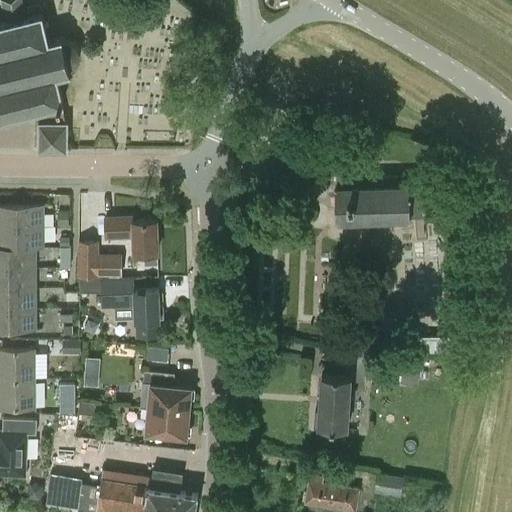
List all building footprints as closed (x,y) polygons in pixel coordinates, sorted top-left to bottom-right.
[(1,0),(6,20),(26,15),(22,0),(1,0)] [(78,58),(78,54),(78,50),(76,47),(75,44),(72,42),(69,40),(66,39),(63,39),(62,39),(61,37),(48,40),(41,12),(26,15),(6,20),(0,21),(0,115),(36,107),(39,120),(38,120),(38,149),(66,149),(66,120),(64,120),(59,101),(62,101),(55,73),(69,70),(68,67),(70,67),(72,66),(75,64),(76,61),(78,58)] [(410,215),(421,214),(421,185),(409,185),(409,183),(398,183),(398,175),(347,176),(347,171),(349,171),(348,151),(319,152),(319,171),(337,171),(337,181),(335,181),(336,223),(340,223),(340,218),(410,217),(410,215)] [(0,225),(44,225),(44,205),(0,204),(0,225)] [(134,252),(157,251),(156,219),(134,220),(134,215),(105,216),(106,236),(134,235),(134,252)] [(0,246),(35,246),(44,246),(44,225),(0,225),(0,246)] [(80,236),(80,271),(121,271),(121,251),(99,251),(99,236),(80,236)] [(59,265),(70,265),(70,245),(60,245),(59,265)] [(0,266),(36,267),(35,246),(0,246),(0,266)] [(0,287),(36,287),(36,267),(0,266),(0,287)] [(160,319),(160,318),(164,318),(163,305),(159,306),(158,288),(134,289),(133,276),(103,275),(103,304),(134,303),(135,320),(136,320),(137,335),(159,335),(158,319),(160,319)] [(0,307),(36,307),(36,287),(0,287),(0,307)] [(36,307),(0,307),(0,327),(36,328),(36,307)] [(39,328),(71,328),(72,309),(39,308),(39,328)] [(421,334),(421,350),(449,351),(449,335),(421,334)] [(78,340),(50,339),(50,350),(78,352),(78,340)] [(167,358),(168,345),(147,344),(147,357),(167,358)] [(0,373),(35,375),(34,349),(0,348),(0,373)] [(99,383),(99,354),(85,354),(84,383),(99,383)] [(371,355),(370,371),(401,373),(402,358),(371,355)] [(403,381),(417,383),(420,361),(406,359),(403,381)] [(141,406),(148,407),(189,411),(192,386),(168,383),(169,372),(144,370),(141,406)] [(41,375),(35,375),(0,373),(0,408),(41,408),(41,375)] [(347,428),(351,376),(322,374),(320,408),(315,408),(314,425),(347,428)] [(95,402),(80,400),(78,412),(93,414),(95,402)] [(187,435),(189,411),(148,407),(145,432),(187,435)] [(0,473),(23,474),(24,433),(34,433),(35,418),(2,417),(2,418),(6,419),(6,431),(0,435),(0,473)] [(97,510),(108,511),(194,511),(197,493),(180,490),(183,472),(153,467),(150,485),(102,478),(97,510)] [(402,493),(405,475),(380,470),(377,488),(402,493)] [(355,510),(359,488),(322,481),(323,476),(310,474),(305,501),(355,510)]
